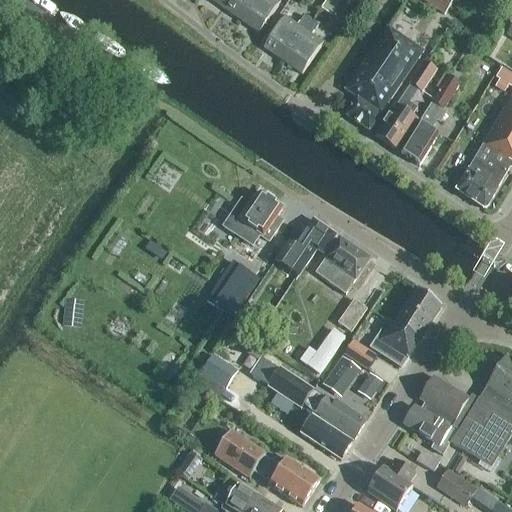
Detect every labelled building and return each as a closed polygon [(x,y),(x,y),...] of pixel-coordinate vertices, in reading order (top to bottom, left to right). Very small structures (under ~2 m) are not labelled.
[(227,0),(207,0),(221,10),(227,0)] [(240,23),(256,0),(227,0),(221,10),(240,23)] [(256,0),(240,23),(259,36),(280,5),(272,0),(256,0)] [(332,17),(343,0),(328,0),(322,10),(332,17)] [(420,0),(444,17),(455,0),(420,0)] [(283,64),(311,24),(304,19),(298,29),(284,20),(263,50),(283,64)] [(311,24),(283,64),(302,77),(323,47),(311,39),(318,29),(311,24)] [(486,42),(467,29),(460,39),(479,52),(486,42)] [(368,134),(421,55),(403,42),(386,31),(344,93),(357,102),(345,119),(368,134)] [(422,96),(437,72),(424,64),(409,87),(417,92),(422,96)] [(507,91),(509,88),(511,89),(511,74),(503,69),(496,80),(500,82),(498,85),(507,91)] [(443,114),(460,87),(450,81),(433,107),(400,156),(419,169),(438,139),(430,134),(436,125),(439,127),(446,116),(443,114)] [(418,93),(410,88),(374,140),(396,155),(417,123),(411,119),(417,111),(409,106),(418,93)] [(511,166),(511,99),(475,162),(456,193),(485,213),(511,166)] [(243,202),(226,228),(254,248),(260,239),(268,244),(280,226),(275,222),(282,212),(274,206),(274,201),(268,197),(263,199),(261,197),(253,209),(243,202)] [(277,263),(276,264),(277,265),(286,272),(287,272),(297,279),(298,279),(299,278),(304,270),(316,252),(323,256),(335,239),(313,223),(295,250),(289,246),(288,245),(287,246),(282,254),(282,255),(277,263)] [(345,298),(370,262),(339,241),(315,276),(345,298)] [(224,293),(213,308),(234,322),(235,320),(248,301),(260,283),(232,264),(216,288),(224,293)] [(401,372),(441,310),(416,294),(393,329),(387,325),(370,351),(401,372)] [(352,334),(367,312),(354,303),(339,326),(352,334)] [(352,344),(343,358),(366,373),(375,360),(352,344)] [(226,391),(238,372),(213,358),(201,377),(226,391)] [(340,360),(326,381),(344,393),(358,372),(340,360)] [(470,403),(454,430),(461,434),(453,447),(492,472),(511,439),(510,438),(511,435),(511,363),(507,360),(480,403),(478,407),(470,403)] [(260,361),(249,379),(266,390),(299,412),(312,393),(278,371),(278,372),(260,361)] [(369,376),(361,389),(374,397),(382,384),(369,376)] [(454,430),(470,403),(433,380),(419,403),(425,407),(421,414),(415,410),(403,428),(439,450),(436,455),(442,458),(459,434),(452,430),(454,430)] [(313,391),(302,408),(310,414),(308,417),(311,419),(318,424),(320,421),(354,443),(365,426),(331,403),(322,397),(313,391)] [(318,424),(311,419),(300,437),(313,445),(341,463),(352,446),(318,424)] [(281,469),(264,457),(229,435),(213,459),(248,482),(253,474),(270,486),(268,489),(302,511),(320,484),(286,462),(281,469)] [(434,473),(439,463),(422,454),(417,463),(434,473)] [(177,475),(188,483),(202,463),(191,455),(177,475)] [(416,477),(394,463),(387,474),(383,471),(366,496),(389,511),(398,511),(413,490),(409,488),(416,477)] [(447,473),(436,491),(465,509),(468,504),(476,491),(447,473)] [(228,511),(276,511),(237,489),(225,510),(228,511)] [(476,491),(468,504),(476,509),(481,511),(501,511),(504,509),(497,505),(484,496),(476,491)] [(189,501),(181,511),(200,511),(203,509),(189,501)]
